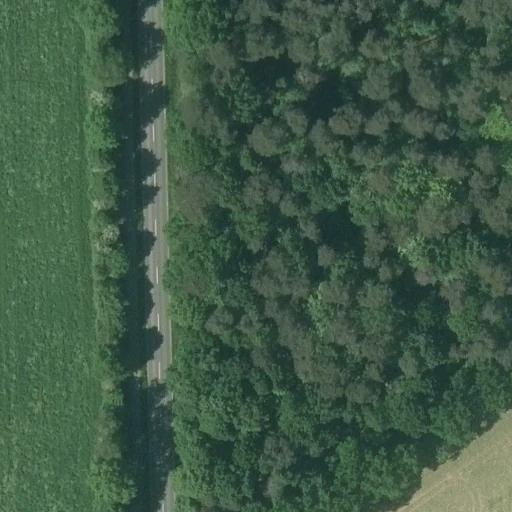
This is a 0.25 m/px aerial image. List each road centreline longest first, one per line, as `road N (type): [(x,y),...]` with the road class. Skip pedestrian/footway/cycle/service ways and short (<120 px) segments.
road 1 (tertiary): [(151,0),(165,511)]
road 2 (residential): [(511,372),(306,511)]
